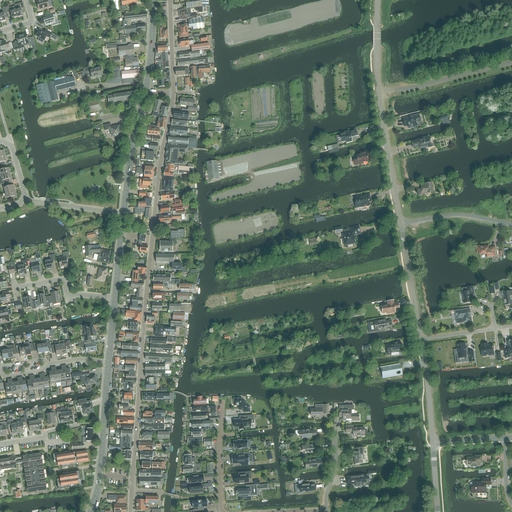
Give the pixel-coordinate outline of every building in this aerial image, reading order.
[(39,10),(49,7),(47,0),(40,0),(41,1),(36,2),(39,10)] [(123,10),(127,9),(126,5),(137,2),(136,0),(123,0),(121,1),(123,10)] [(201,0),(202,2),(186,3),(186,9),(198,7),(202,7),(208,6),(208,1),(208,0),(201,0)] [(15,10),(17,17),(23,16),(21,9),(24,8),(22,2),(19,3),(20,5),(14,6),(15,10)] [(14,6),(9,8),(9,6),(5,7),(7,13),(10,12),(12,19),(17,17),(15,10),(14,6)] [(191,15),(190,9),(179,11),(180,20),(188,19),(191,18),(192,19),(197,18),(196,14),(191,15)] [(125,21),(147,19),(147,12),(124,15),(124,17),(125,21)] [(55,13),(46,16),(46,19),(44,20),(45,26),(51,24),(51,28),(58,25),(55,13)] [(179,32),(187,31),(187,27),(189,27),(193,27),(193,30),(204,28),(203,18),(188,20),(189,24),(178,26),(179,32)] [(138,31),(146,30),(145,24),(124,27),(117,27),(118,31),(125,31),(125,34),(126,39),(128,38),(128,34),(138,32),(138,31)] [(39,30),(36,36),(39,38),(37,41),(42,43),(44,41),(46,37),(50,38),(56,41),(58,37),(52,34),(46,30),(44,33),(39,30)] [(26,34),(21,35),(24,45),(24,46),(29,45),(30,46),(33,45),(31,38),(28,39),(26,34)] [(14,43),(12,44),(14,51),(16,50),(19,49),(24,48),(24,45),(21,35),(16,37),(17,42),(14,43)] [(180,40),(180,43),(179,44),(179,45),(180,46),(181,46),(181,47),(185,46),(186,47),(187,47),(188,47),(188,46),(192,45),(192,41),(193,41),(193,38),(180,40)] [(1,41),(0,41),(0,45),(3,55),(5,54),(7,56),(12,54),(9,45),(6,45),(5,41),(2,42),(1,41)] [(127,57),(134,57),(134,54),(133,46),(118,47),(119,56),(126,55),(127,57)] [(190,59),(196,59),(196,58),(200,57),(199,51),(179,53),(179,59),(190,57),(190,59)] [(156,60),(156,63),(161,62),(168,62),(167,52),(161,53),(161,60),(156,60)] [(134,57),(127,57),(127,59),(125,59),(126,68),(138,67),(137,58),(134,59),(134,57)] [(209,65),(198,66),(199,79),(204,79),(203,73),(210,73),(209,65)] [(191,78),(196,78),(196,75),(198,75),(198,70),(198,66),(190,67),(191,78)] [(92,78),(98,76),(98,75),(102,74),(100,67),(90,70),(92,78)] [(122,79),(142,77),(141,70),(122,72),(122,79)] [(159,87),(165,86),(164,83),(170,82),(169,70),(163,70),(164,75),(164,77),(158,78),(158,80),(159,87)] [(47,83),(36,86),(41,104),(52,102),(58,100),(56,92),(76,87),(73,77),(47,84),(47,83)] [(114,95),(115,102),(136,99),(134,92),(114,95)] [(185,99),(185,98),(183,98),(182,99),(181,99),(180,105),(190,107),(190,110),(190,111),(196,111),(196,107),(192,107),(193,100),(185,99)] [(89,112),(100,110),(97,100),(87,102),(89,112)] [(159,109),(161,101),(156,100),(155,104),(152,103),(150,110),(153,111),(152,116),(158,117),(158,116),(167,118),(169,108),(161,107),(161,110),(159,109)] [(174,111),(174,118),(181,119),(189,120),(190,111),(190,110),(182,109),(182,110),(181,112),(174,111)] [(419,114),(402,118),(404,126),(407,125),(408,126),(409,128),(417,126),(421,125),(420,121),(419,114)] [(148,127),(156,129),(157,127),(165,128),(166,119),(161,118),(158,117),(157,126),(149,124),(148,127)] [(187,127),(188,121),(172,119),(172,126),(187,127)] [(111,127),(110,124),(104,125),(105,131),(110,130),(112,137),(121,135),(119,125),(111,127)] [(187,136),(188,129),(170,127),(169,134),(187,136)] [(357,132),(356,129),(344,132),(345,134),(339,135),(340,135),(336,136),(338,142),(341,141),(342,143),(346,141),(346,143),(352,142),(351,141),(356,140),(356,136),(358,136),(357,132)] [(168,145),(187,148),(196,149),(197,139),(193,139),(188,138),(188,139),(169,137),(168,143),(168,145)] [(418,140),(411,142),(413,148),(419,146),(420,150),(434,146),(431,138),(429,139),(429,138),(426,138),(426,137),(418,139),(418,140)] [(157,150),(158,144),(150,143),(150,142),(144,142),(144,145),(150,146),(149,150),(157,150)] [(179,153),(187,154),(187,148),(168,145),(167,145),(165,164),(185,166),(186,161),(178,160),(179,153)] [(153,162),(154,153),(142,151),(141,160),(153,162)] [(355,165),(363,164),(363,163),(368,162),(367,155),(368,155),(368,151),(360,152),(361,154),(356,156),(356,159),(353,160),(355,165)] [(207,162),(208,171),(205,171),(205,181),(209,181),(209,180),(219,179),(217,161),(207,162)] [(6,168),(5,165),(0,166),(0,175),(10,173),(9,168),(6,168)] [(178,174),(187,175),(193,175),(193,168),(188,168),(166,165),(165,171),(164,171),(164,172),(163,175),(164,176),(177,177),(178,174)] [(12,178),(10,173),(0,175),(0,185),(3,185),(10,183),(9,179),(12,178)] [(172,192),(174,177),(164,177),(163,191),(172,192)] [(150,186),(150,180),(140,179),(139,182),(140,182),(140,186),(140,188),(141,188),(142,189),(148,189),(148,186),(150,186)] [(15,189),(13,185),(11,186),(10,183),(3,185),(5,193),(15,191),(15,189)] [(418,196),(422,195),(422,194),(433,192),(431,183),(424,184),(424,185),(421,186),(421,189),(417,189),(418,196)] [(17,198),(15,191),(5,193),(7,198),(12,197),(12,199),(17,198)] [(356,208),(364,207),(364,206),(369,205),(368,198),(370,198),(369,194),(361,195),(362,197),(354,199),(356,208)] [(160,207),(161,209),(160,210),(160,212),(161,213),(179,211),(179,214),(185,213),(184,210),(183,211),(182,204),(160,207)] [(150,219),(151,209),(146,209),(135,208),(134,214),(140,214),(140,212),(144,212),(146,212),(145,218),(150,219)] [(172,220),(181,219),(184,219),(184,215),(181,215),(159,217),(159,223),(167,222),(167,219),(172,220)] [(342,234),(343,239),(341,239),(342,245),(344,244),(344,246),(356,243),(354,235),(360,234),(359,227),(350,229),(351,232),(342,234)] [(184,237),(184,230),(177,230),(177,231),(170,231),(170,239),(174,239),(173,242),(160,242),(160,252),(161,252),(164,252),(172,252),(175,252),(175,247),(174,247),(174,244),(176,244),(176,239),(181,239),(181,237),(184,237)] [(138,243),(138,245),(138,249),(140,249),(139,252),(147,252),(148,246),(142,245),(142,243),(139,243),(138,243)] [(91,248),(91,246),(85,247),(86,256),(92,256),(92,253),(100,253),(100,248),(91,248)] [(482,247),(482,246),(477,246),(477,252),(479,252),(480,255),(487,254),(487,257),(494,256),(494,250),(489,251),(488,246),(482,247)] [(108,263),(110,251),(103,250),(102,256),(98,255),(97,261),(100,261),(108,263)] [(60,268),(68,267),(66,259),(69,259),(69,255),(68,253),(68,252),(63,253),(63,257),(58,258),(60,268)] [(32,273),(40,272),(39,265),(42,264),(40,254),(35,255),(36,262),(31,263),(32,273)] [(46,271),(54,269),(53,262),(56,261),(54,255),(49,256),(50,260),(44,261),(46,271)] [(27,262),(27,260),(21,261),(22,265),(17,266),(19,276),(27,274),(25,267),(28,267),(27,262)] [(187,273),(187,270),(185,270),(185,267),(182,267),(182,264),(172,264),(172,270),(181,270),(181,273),(187,273)] [(145,275),(146,267),(138,266),(137,271),(139,271),(139,272),(133,271),(132,282),(138,283),(139,274),(145,275)] [(104,281),(107,270),(99,268),(97,279),(104,281)] [(175,284),(175,280),(170,280),(170,275),(153,275),(153,281),(164,281),(164,284),(175,284)] [(142,298),(143,284),(131,283),(131,288),(137,288),(136,297),(142,298)] [(464,303),(471,302),(470,295),(474,294),(473,287),(467,288),(467,292),(462,292),(464,303)] [(0,303),(7,302),(6,298),(9,297),(8,291),(2,293),(2,296),(0,296),(0,303)] [(511,291),(506,292),(505,291),(502,291),(502,296),(503,296),(504,306),(509,305),(509,306),(510,306),(510,309),(511,308),(511,291)] [(49,304),(50,304),(53,303),(53,305),(61,303),(58,292),(51,293),(51,296),(48,297),(48,298),(49,304)] [(48,298),(45,299),(44,294),(37,296),(39,306),(43,305),(44,308),(50,306),(50,304),(49,304),(48,298)] [(32,302),(31,297),(23,298),(25,308),(33,307),(33,309),(36,309),(35,301),(32,302)] [(142,305),(142,299),(129,297),(128,300),(132,300),(131,305),(130,305),(130,310),(142,311),(142,306),(137,306),(137,304),(142,305)] [(394,303),(393,300),(387,301),(387,305),(381,306),(382,313),(386,313),(386,314),(395,313),(395,309),(399,308),(398,302),(394,303)] [(0,317),(8,316),(7,309),(0,310),(0,317)] [(470,309),(456,311),(457,319),(457,323),(464,322),(472,321),(470,309)] [(126,310),(121,310),(120,316),(125,317),(134,318),(134,321),(141,321),(142,312),(126,310)] [(8,316),(0,317),(0,324),(10,322),(8,316)] [(154,324),(154,316),(147,316),(146,324),(154,324)] [(374,322),(371,323),(373,332),(378,331),(378,329),(387,328),(386,325),(391,324),(391,320),(386,321),(385,320),(374,322)] [(137,331),(137,323),(127,322),(127,327),(129,328),(129,330),(137,331)] [(163,337),(163,327),(155,326),(155,337),(163,337)] [(81,340),(82,342),(89,341),(92,340),(91,337),(96,336),(96,332),(94,332),(94,327),(84,329),(85,335),(84,335),(84,337),(83,337),(81,340)] [(138,343),(139,333),(123,332),(122,335),(126,336),(126,337),(134,338),(134,342),(138,343)] [(42,344),(43,353),(48,352),(48,349),(51,349),(50,341),(41,342),(42,344)] [(61,341),(60,342),(60,344),(60,345),(61,355),(67,354),(66,352),(70,351),(68,341),(65,342),(65,341),(64,341),(63,341),(61,341)] [(89,344),(89,341),(82,342),(78,343),(79,344),(79,347),(82,346),(83,351),(86,351),(86,353),(97,351),(95,343),(89,344)] [(386,345),(387,355),(392,354),(392,356),(399,355),(398,353),(399,352),(399,347),(401,347),(400,341),(393,342),(393,345),(390,345),(386,345)] [(60,344),(60,342),(55,343),(55,345),(53,345),(53,346),(52,346),(53,354),(56,353),(56,356),(61,355),(60,345),(60,344)] [(43,353),(42,344),(39,345),(39,343),(33,344),(35,352),(38,351),(38,354),(43,353)] [(24,347),(26,355),(31,355),(30,352),(34,352),(32,344),(29,344),(26,344),(27,347),(24,347)] [(457,349),(454,350),(455,356),(458,355),(458,358),(466,357),(467,362),(474,361),(473,351),(468,352),(468,348),(466,348),(465,344),(457,345),(457,349)] [(488,346),(488,344),(481,345),(482,347),(481,347),(482,357),(494,355),(493,345),(488,346)] [(22,348),(21,345),(16,346),(17,354),(20,354),(20,356),(26,355),(24,347),(22,348)] [(172,353),(172,352),(172,346),(151,345),(150,352),(172,353)] [(8,358),(13,357),(13,355),(16,354),(15,349),(15,346),(9,347),(9,349),(7,350),(8,358)] [(8,358),(7,350),(4,350),(4,348),(0,348),(0,356),(2,357),(3,359),(8,358)] [(173,356),(159,355),(159,360),(165,361),(165,364),(173,364),(173,361),(172,361),(173,356)] [(383,367),(382,368),(383,376),(387,375),(388,377),(393,376),(392,372),(400,370),(400,366),(393,367),(393,366),(386,367),(383,367)] [(90,376),(90,373),(82,375),(82,378),(81,378),(82,385),(87,384),(87,385),(97,383),(95,375),(90,376)] [(136,384),(136,379),(122,378),(122,382),(125,382),(125,392),(133,392),(133,384),(136,384)] [(156,378),(149,378),(147,379),(147,382),(146,382),(146,384),(145,385),(145,387),(146,388),(146,390),(156,389),(156,378)] [(132,400),(133,393),(121,393),(121,396),(124,396),(124,399),(122,399),(122,403),(129,404),(129,400),(132,400)] [(87,402),(86,399),(79,400),(79,403),(79,407),(82,406),(84,414),(93,412),(92,404),(90,404),(89,401),(87,402)] [(250,407),(241,399),(233,399),(234,406),(239,406),(239,407),(238,408),(239,409),(240,410),(241,410),(242,410),(242,409),(243,410),(243,413),(250,412),(250,407)] [(328,414),(328,405),(316,405),(315,406),(315,410),(311,410),(311,416),(315,416),(315,419),(319,419),(319,417),(322,417),(322,414),(328,414)] [(352,406),(340,406),(340,410),(339,410),(339,417),(342,417),(342,421),(346,421),(346,419),(351,419),(351,421),(359,421),(359,415),(353,415),(353,414),(352,414),(351,414),(351,409),(353,409),(353,408),(353,407),(353,406),(352,406)] [(65,412),(67,422),(73,421),(72,414),(75,413),(74,407),(68,408),(69,411),(65,412)] [(67,422),(65,412),(62,412),(62,409),(57,410),(56,410),(57,416),(60,416),(61,423),(67,422)] [(54,417),(57,416),(56,410),(51,411),(51,414),(46,414),(48,425),(55,424),(54,417)] [(35,421),(36,431),(42,430),(41,423),(44,422),(43,415),(37,416),(38,420),(35,421)] [(242,420),(235,420),(235,421),(234,421),(234,424),(235,424),(235,427),(239,427),(239,429),(245,429),(245,427),(250,427),(250,420),(254,420),(253,416),(242,416),(242,420)] [(26,425),(25,419),(25,418),(21,418),(21,419),(21,422),(17,423),(18,433),(24,432),(23,426),(26,425)] [(36,431),(35,421),(31,421),(31,418),(25,419),(26,425),(29,425),(30,431),(36,431)] [(18,433),(17,423),(13,423),(13,420),(12,420),(7,420),(8,423),(8,428),(12,427),(13,434),(18,433)] [(213,421),(192,422),(192,428),(207,427),(208,427),(208,429),(213,429),(213,427),(213,421)] [(9,430),(8,428),(8,423),(0,423),(0,433),(0,436),(6,435),(6,430),(9,430)] [(353,429),(353,427),(345,428),(346,432),(353,431),(354,437),(357,436),(357,438),(361,437),(360,435),(365,434),(364,428),(353,429)] [(93,441),(93,429),(87,429),(86,437),(83,437),(82,443),(86,443),(86,441),(93,441)] [(192,435),(194,435),(194,436),(188,437),(188,442),(202,441),(202,436),(201,436),(201,432),(206,432),(206,429),(191,430),(192,435)] [(316,434),(315,430),(310,431),(310,429),(299,431),(295,431),(296,436),(301,435),(302,439),(311,438),(311,435),(316,434)] [(121,430),(116,430),(115,433),(121,434),(121,437),(124,437),(131,438),(132,438),(133,431),(121,430)] [(242,441),(242,440),(238,440),(238,441),(233,441),(233,447),(237,447),(237,448),(242,448),(242,447),(248,448),(247,441),(242,441)] [(160,447),(160,445),(160,443),(139,443),(138,450),(139,450),(139,451),(142,451),(142,450),(152,450),(152,446),(156,446),(156,447),(160,447)] [(313,446),(313,444),(302,446),(302,451),(304,450),(305,454),(314,453),(314,450),(319,449),(318,445),(313,446)] [(364,459),(363,453),(364,453),(364,448),(355,448),(356,452),(352,452),(353,456),(354,456),(355,464),(363,463),(362,459),(364,459)] [(122,450),(116,450),(115,450),(115,454),(121,454),(121,453),(123,453),(122,459),(131,459),(131,451),(122,450)] [(69,452),(52,455),(53,464),(56,463),(56,466),(60,466),(60,467),(77,465),(77,463),(87,461),(86,451),(75,453),(75,457),(73,457),(72,453),(69,454),(69,452)] [(155,456),(155,455),(155,452),(141,452),(140,460),(153,460),(153,456),(155,456)] [(47,491),(41,453),(22,456),(15,457),(0,459),(0,471),(17,469),(16,464),(23,463),(28,494),(47,491)] [(237,455),(232,455),(232,464),(249,463),(249,462),(253,462),(252,454),(250,454),(250,453),(237,454),(237,455)] [(191,459),(191,455),(184,455),(185,465),(191,465),(196,464),(196,458),(191,459)] [(480,467),(480,463),(483,463),(482,456),(476,456),(475,456),(475,458),(467,458),(467,460),(467,465),(468,465),(471,465),(471,467),(480,467)] [(317,461),(316,459),(311,460),(309,460),(305,461),(305,466),(306,469),(317,468),(317,465),(322,464),(321,460),(317,461)] [(184,473),(192,472),(196,472),(196,468),(200,467),(200,464),(190,465),(190,467),(183,467),(184,473)] [(78,472),(61,474),(62,476),(57,477),(58,479),(56,480),(57,489),(70,487),(69,485),(77,484),(77,480),(79,480),(78,472)] [(240,475),(233,476),(233,480),(235,480),(235,483),(240,483),(240,484),(244,483),(249,483),(248,473),(240,473),(240,475)] [(188,478),(187,478),(187,482),(189,482),(189,483),(204,482),(203,475),(188,477),(188,478)] [(364,475),(347,477),(348,486),(355,485),(355,487),(362,486),(362,487),(371,486),(370,479),(368,479),(367,476),(364,476),(364,475)] [(474,486),(472,486),(472,493),(483,493),(483,496),(486,496),(486,493),(486,485),(491,485),(491,479),(482,479),(482,482),(474,482),(474,486)] [(246,489),(237,489),(238,496),(250,495),(250,496),(254,496),(258,496),(257,489),(268,488),(267,484),(260,485),(260,484),(256,485),(246,486),(246,489)] [(295,485),(294,485),(295,494),(296,494),(301,493),(310,492),(310,490),(312,490),(312,489),(315,489),(315,488),(315,484),(310,485),(310,484),(298,485),(295,486),(295,485)] [(202,486),(189,487),(190,494),(203,493),(202,486)] [(158,504),(158,497),(145,496),(145,500),(136,500),(136,511),(148,511),(148,508),(145,508),(145,505),(150,506),(150,503),(158,504)] [(192,504),(192,506),(192,508),(198,508),(198,510),(200,510),(204,509),(204,507),(207,507),(207,504),(208,504),(207,503),(207,500),(192,502),(192,504)]
